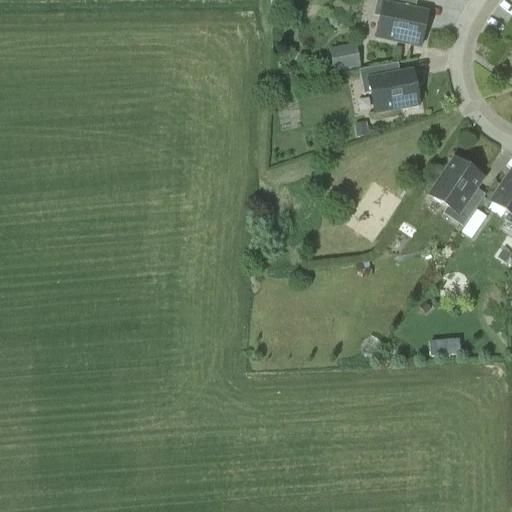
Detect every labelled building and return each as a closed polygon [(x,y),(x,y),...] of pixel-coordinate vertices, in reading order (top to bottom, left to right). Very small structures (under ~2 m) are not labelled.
[(419,47),(425,15),(413,13),(415,2),(404,0),(383,0),(380,19),(376,38),(419,47)] [(334,73),(358,68),(355,51),(331,56),(334,73)] [(366,71),(374,114),(402,108),(402,112),(418,109),(411,74),(399,76),(397,64),(358,72),(358,73),(366,71)] [(366,137),(364,126),(354,128),(356,139),(366,137)] [(462,229),(484,196),(474,189),(481,180),(451,160),(443,172),(446,174),(430,197),(466,221),(461,228),(462,229)] [(511,173),(491,204),(511,217),(511,173)] [(485,218),(475,211),(460,234),(470,241),(485,218)] [(496,260),(503,264),(509,255),(502,251),(496,260)] [(460,357),(458,340),(443,342),(445,358),(460,357)]
